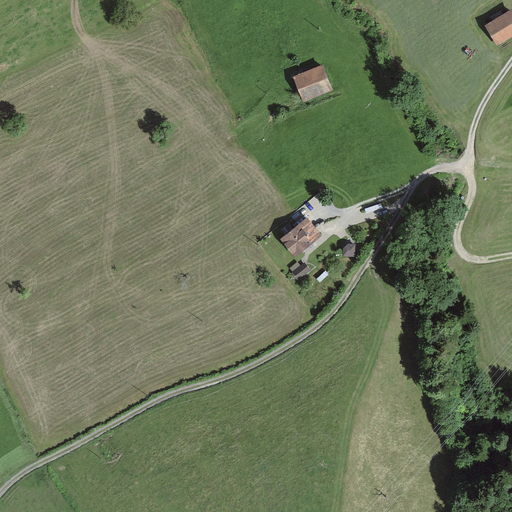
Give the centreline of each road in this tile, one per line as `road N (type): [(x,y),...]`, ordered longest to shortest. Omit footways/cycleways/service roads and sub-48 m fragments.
road 1 (track): [(470,165),(426,175),(333,318),(301,342),(137,412),(28,473),(0,499)]
road 2 (track): [(470,165),(476,184),(461,242),(480,261),(511,257)]
